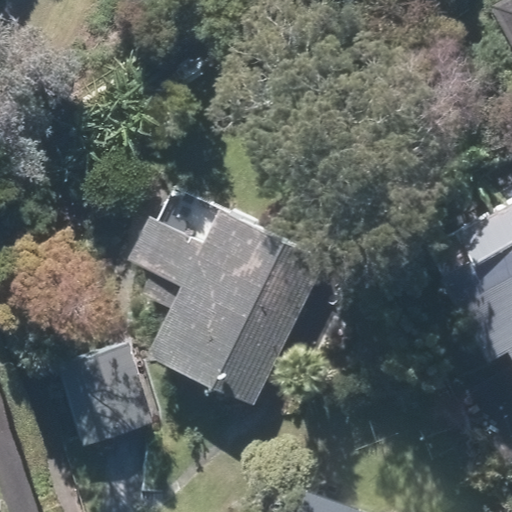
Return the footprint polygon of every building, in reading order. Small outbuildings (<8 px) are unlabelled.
[(511,0),(500,0),(511,21),(511,0)] [(168,346),(267,394),(337,249),(184,175),(149,247),(203,273),(168,346)] [(511,200),(447,237),(510,347),(511,346),(511,200)] [(131,340),(57,361),(80,438),(153,417),(131,340)] [(421,511),(327,477),(314,511),(421,511)]
